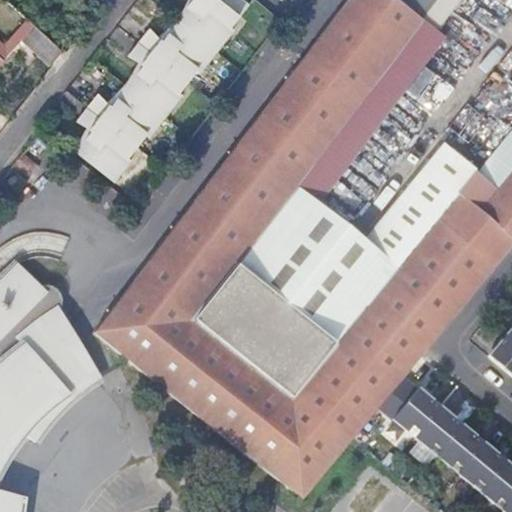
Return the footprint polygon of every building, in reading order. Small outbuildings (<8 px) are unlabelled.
[(203,69),(229,36),(236,28),(232,24),(241,13),(232,6),(226,0),(194,0),(164,38),(150,27),(131,50),(145,61),(112,102),(98,91),(79,115),(93,126),(76,146),(115,178),(132,157),(128,154),(146,130),(150,134),(184,92),(180,89),(198,66),(203,69)] [(94,331),(303,498),(346,445),(511,243),(511,187),(506,195),(444,144),(424,168),(422,166),(363,241),(399,270),(374,299),(293,397),(195,318),(272,217),(296,186),(361,100),(421,20),(436,0),(346,0),(303,57),(94,331)] [(459,0),(436,0),(421,20),(436,32),(459,0)] [(1,52),(7,58),(24,39),(37,25),(30,19),(1,52)] [(436,32),(421,20),(361,100),(384,117),(444,38),(436,32)] [(51,63),(64,49),(37,25),(24,39),(51,63)] [(426,70),(417,82),(432,93),(429,96),(442,105),(453,89),(426,70)] [(511,157),(511,133),(500,148),(511,157)] [(399,270),(363,241),(296,186),(272,217),(374,299),(399,270)] [(293,397),(374,299),(272,217),(195,318),(293,397)] [(21,511),(25,499),(0,493),(0,463),(7,448),(14,436),(20,428),(37,440),(48,425),(66,407),(82,392),(93,383),(102,377),(61,310),(58,305),(55,307),(47,294),(49,292),(41,285),(18,264),(0,282),(0,511),(21,511)] [(58,305),(61,310),(63,306),(63,302),(63,301),(63,297),(60,292),(58,290),(55,287),(51,285),(48,285),(44,285),(41,285),(49,292),(47,294),(55,307),(58,305)] [(511,339),(507,335),(489,357),(511,376),(511,339)] [(440,409),(420,392),(395,422),(416,439),(440,409)] [(462,427),(440,409),(416,439),(437,457),(462,427)] [(484,445),(462,427),(437,457),(459,475),(484,445)] [(505,463),(484,445),(459,475),(480,493),(505,463)] [(511,498),(511,468),(505,463),(480,493),(502,510),(511,498)] [(511,511),(511,498),(502,510),(503,511),(511,511)]
